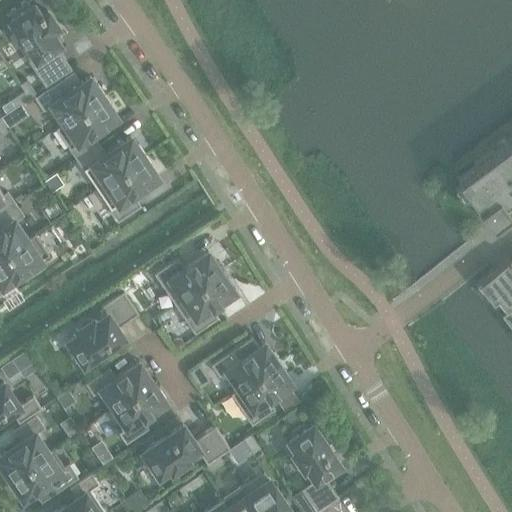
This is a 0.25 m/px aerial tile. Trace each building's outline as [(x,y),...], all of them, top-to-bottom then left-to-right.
[(17,32),(23,40),(17,44),(45,85),(71,67),(56,45),(60,43),(51,30),(58,26),(47,10),(43,13),(41,10),(39,11),(33,3),(30,5),(26,0),(25,0),(9,11),(12,17),(9,19),(18,32),(17,32)] [(60,123),(56,126),(56,127),(105,94),(98,83),(96,84),(90,75),(80,82),(72,71),(57,82),(36,96),(43,108),(47,105),(60,123)] [(28,96),(35,92),(26,78),(19,83),(24,89),(28,96)] [(24,89),(10,98),(15,105),(28,96),(24,89)] [(110,106),(112,105),(105,94),(56,127),(77,157),(98,143),(91,132),(116,115),(110,106)] [(10,109),(5,112),(1,115),(7,124),(12,121),(14,114),(10,109)] [(0,130),(2,134),(9,129),(0,115),(0,130)] [(511,133),(456,176),(490,221),(511,204),(511,133)] [(130,136),(105,153),(98,143),(77,157),(97,187),(145,154),(138,144),(136,145),(130,136)] [(151,166),(153,165),(145,154),(97,187),(117,218),(139,203),(132,193),(157,175),(151,166)] [(56,172),(45,180),(52,191),(63,183),(56,172)] [(0,212),(15,202),(7,190),(3,193),(0,188),(0,212)] [(15,202),(0,212),(0,226),(0,227),(0,226),(0,252),(25,235),(14,219),(22,213),(15,202)] [(69,236),(75,245),(84,240),(77,230),(69,236)] [(34,231),(26,237),(25,235),(0,252),(0,281),(1,284),(20,272),(24,277),(44,264),(40,258),(48,252),(34,231)] [(184,266),(177,256),(153,272),(174,302),(221,270),(215,261),(216,261),(214,258),(213,259),(213,258),(210,260),(205,252),(193,260),(193,259),(184,265),(184,266)] [(511,260),(509,256),(477,281),(500,310),(511,300),(511,260)] [(228,278),(227,279),(221,270),(174,302),(194,332),(218,316),(211,306),(211,305),(212,306),(220,300),(231,292),(226,284),(229,282),(229,281),(230,280),(228,278)] [(74,331),(65,336),(71,343),(65,347),(75,361),(80,357),(84,363),(124,336),(117,326),(138,311),(123,289),(100,305),(104,310),(96,316),(93,313),(72,327),(74,331)] [(511,300),(500,310),(511,325),(511,300)] [(177,350),(185,345),(180,337),(172,342),(177,350)] [(238,386),(230,392),(231,393),(278,361),(272,352),(273,352),(271,349),(270,350),(270,349),(267,351),(261,343),(250,351),(250,350),(241,356),(241,357),(234,347),(210,362),(218,374),(226,369),(238,386)] [(23,349),(11,357),(19,369),(31,361),(23,349)] [(285,369),(284,370),(278,361),(231,393),(251,423),(274,407),(267,397),(268,396),(268,397),(277,391),(288,383),(283,375),(286,373),(285,372),(286,371),(285,369)] [(112,405),(108,408),(109,409),(152,380),(146,371),(147,371),(145,368),(144,369),(144,368),(141,370),(136,362),(124,370),(124,369),(115,375),(116,375),(115,376),(108,366),(85,381),(92,393),(100,388),(112,405)] [(208,374),(200,363),(191,370),(198,381),(208,374)] [(159,388),(158,389),(152,380),(109,409),(122,428),(118,431),(125,442),(148,426),(142,416),(142,415),(143,416),(151,410),(151,409),(162,402),(157,394),(160,392),(160,391),(161,390),(159,388)] [(0,417),(11,410),(18,421),(40,406),(32,394),(18,404),(3,381),(0,383),(0,417)] [(68,389),(57,396),(64,408),(75,400),(68,389)] [(294,393),(284,400),(289,407),(299,400),(294,393)] [(0,463),(2,466),(0,466),(0,467),(7,478),(52,447),(51,447),(47,449),(35,431),(43,426),(35,414),(14,429),(21,439),(0,453),(0,463)] [(316,510),(338,495),(324,474),(339,463),(312,423),(308,426),(307,426),(304,422),(291,431),(294,435),(293,436),(289,439),(296,450),(293,453),(303,468),(307,466),(315,478),(300,487),(316,510)] [(206,462),(220,453),(229,447),(214,424),(193,439),(182,423),(142,450),(145,454),(146,456),(141,458),(150,472),(155,469),(155,470),(156,470),(158,474),(170,466),(172,470),(188,459),(185,456),(197,448),(206,462)] [(259,446),(250,433),(243,438),(252,451),(259,446)] [(111,455),(105,446),(97,451),(103,460),(111,455)] [(68,463),(64,465),(52,447),(7,478),(14,489),(16,487),(22,496),(48,479),(55,490),(76,475),(68,463)] [(91,469),(101,463),(92,449),(82,456),(91,469)] [(224,460),(220,453),(206,462),(211,469),(224,460)] [(112,456),(102,463),(106,468),(115,461),(112,456)] [(292,511),(264,469),(241,484),(259,511),(292,511)] [(98,511),(85,492),(99,482),(91,470),(69,485),(76,496),(52,511),(98,511)] [(203,481),(198,474),(185,483),(189,490),(203,481)] [(178,487),(183,494),(189,490),(185,483),(178,487)] [(232,511),(259,511),(241,484),(222,497),(232,511)] [(146,502),(139,491),(128,499),(136,509),(146,502)] [(204,511),(232,511),(222,497),(203,510),(204,511)] [(155,511),(165,506),(160,499),(147,508),(149,511),(155,511)]
